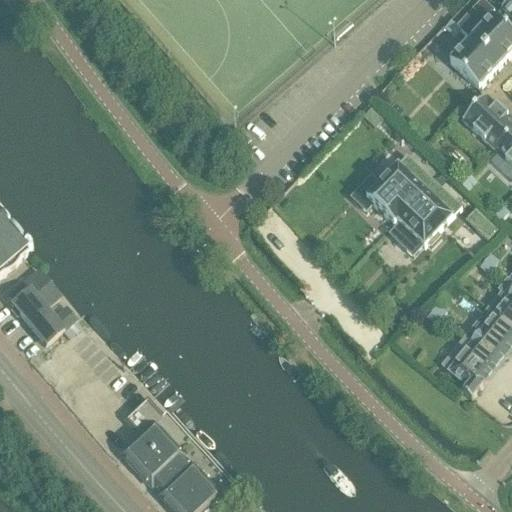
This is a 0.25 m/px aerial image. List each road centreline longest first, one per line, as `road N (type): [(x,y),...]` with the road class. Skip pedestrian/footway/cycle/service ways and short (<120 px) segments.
road 1 (unclassified): [(471,499),(339,377),(206,230),(33,0)]
road 2 (secondary): [(123,511),(0,375)]
